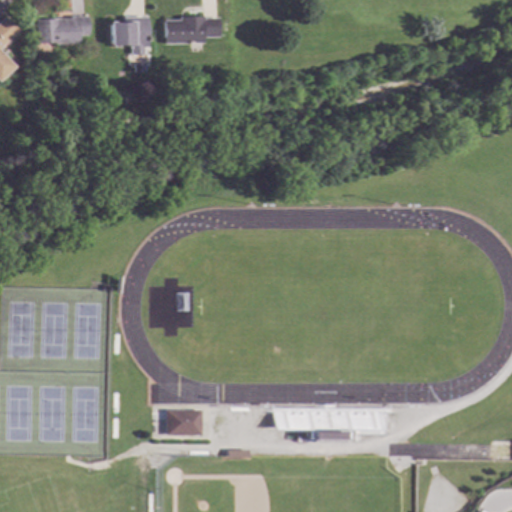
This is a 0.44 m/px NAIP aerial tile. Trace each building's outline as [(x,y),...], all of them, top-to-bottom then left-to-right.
[(0,16),(1,16),(13,30),(0,41),(0,57),(8,66),(0,73),(0,16)] [(82,35),(72,35),(72,43),(30,42),(30,19),(50,19),(50,17),(65,17),(65,16),(82,16),(82,35)] [(140,46),(136,46),(136,54),(123,54),(123,44),(103,44),(103,22),(115,22),(115,16),(140,16),(140,46)] [(199,17),(213,17),(213,36),(198,36),(198,42),(158,43),(158,20),(174,19),(174,16),(199,16),(199,17)] [(137,72),(126,72),(126,63),(137,63),(137,72)] [(192,439),(155,439),(155,413),(192,413),(192,439)] [(335,444),(304,444),(304,433),(335,433),(335,444)]
